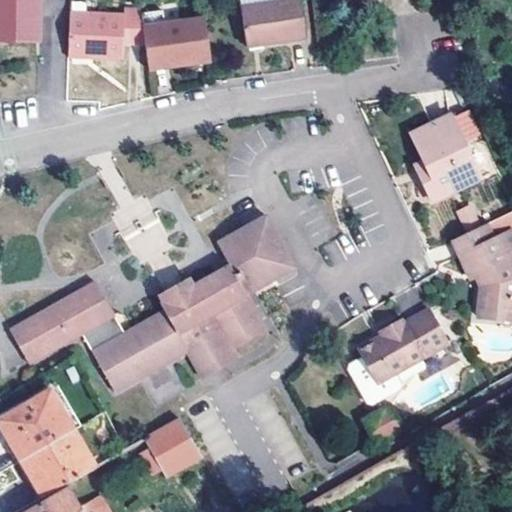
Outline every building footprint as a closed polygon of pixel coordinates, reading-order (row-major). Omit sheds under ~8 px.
[(0,0),(0,42),(40,43),(40,0),(0,0)] [(268,43),(306,36),(300,0),(288,0),(274,2),(273,0),(238,0),(246,41),(264,38),(264,43),(268,43)] [(124,14),(70,12),(69,55),(122,56),(123,43),(146,43),(144,32),(140,10),(124,10),(124,14)] [(192,69),(213,65),(206,21),(144,32),(146,43),(150,71),(191,64),(192,69)] [(268,43),(264,43),(264,38),(246,41),(246,46),(249,50),(266,48),(268,43)] [(428,170),(419,174),(431,198),(479,175),(449,113),(410,131),(422,158),(428,170)] [(428,170),(422,158),(413,163),(419,174),(428,170)] [(472,202),(455,211),(462,226),(480,218),(472,202)] [(511,225),(511,209),(487,221),(493,235),(510,227),(511,225)] [(246,228),(224,241),(217,246),(225,260),(211,269),(215,276),(194,288),(190,282),(176,290),(162,298),(163,301),(165,304),(163,306),(166,311),(127,334),(119,339),(114,338),(107,323),(116,317),(95,282),(85,287),(12,330),(23,351),(34,345),(43,360),(81,337),(115,393),(185,352),(201,378),(237,358),(232,350),(267,329),(248,296),(294,269),(270,228),(264,217),(246,228)] [(448,240),(464,272),(474,268),(477,274),(475,275),(480,286),(477,317),(509,320),(511,298),(511,229),(510,227),(493,235),(487,221),(448,240)] [(474,268),(464,272),(468,279),(475,275),(477,274),(474,268)] [(390,332),(384,335),(360,348),(364,355),(376,380),(394,370),(448,341),(431,309),(405,323),(402,318),(387,327),(390,332)] [(127,334),(116,317),(107,323),(114,338),(119,339),(127,334)] [(390,332),(387,327),(380,330),(384,335),(390,332)] [(32,367),(43,360),(34,345),(23,351),(32,367)] [(376,380),(364,355),(351,362),(349,368),(367,401),(373,403),(400,388),(401,383),(394,370),(376,380)] [(23,461),(75,431),(83,426),(60,387),(1,421),(23,461)] [(390,404),(365,419),(378,442),(403,428),(390,404)] [(202,459),(180,419),(133,447),(137,454),(153,479),(162,474),(166,480),(190,466),(202,459)] [(45,498),(90,471),(96,468),(75,431),(23,461),(45,498)] [(137,454),(133,447),(126,450),(120,454),(124,461),(137,454)] [(124,461),(120,454),(111,460),(115,467),(124,461)] [(96,468),(90,471),(98,483),(118,472),(115,467),(111,460),(96,468)] [(31,511),(102,511),(99,511),(97,511),(92,503),(82,509),(70,489),(31,511)] [(111,511),(102,497),(92,503),(97,511),(99,511),(102,511),(111,511)]
